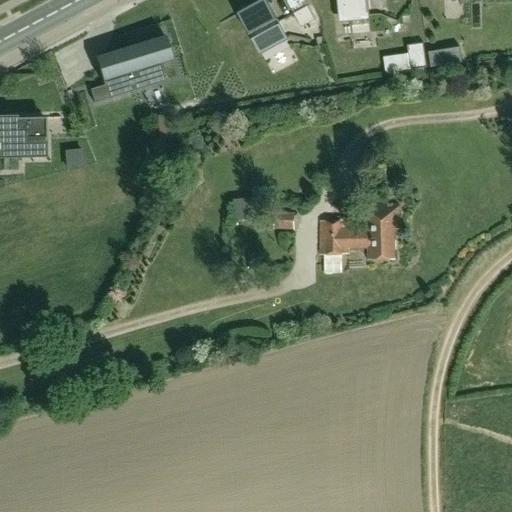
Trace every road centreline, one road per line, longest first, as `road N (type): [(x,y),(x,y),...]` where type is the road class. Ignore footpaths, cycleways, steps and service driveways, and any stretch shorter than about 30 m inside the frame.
road 1 (track): [(0,364),(284,289),(297,280),(351,150),(377,130),(466,119),(511,104)]
road 2 (track): [(438,511),(433,403),(441,354),(459,311),(511,256)]
